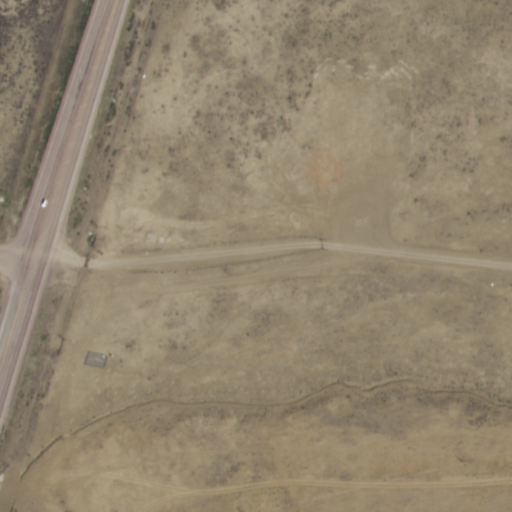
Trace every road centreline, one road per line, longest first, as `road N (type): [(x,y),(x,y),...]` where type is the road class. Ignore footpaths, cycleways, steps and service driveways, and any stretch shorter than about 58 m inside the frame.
road 1 (track): [(30,258),(59,252),(91,261),(297,244),(511,261)]
road 2 (track): [(67,511),(49,485),(44,442),(60,374),(103,320),(145,287),(342,246)]
road 3 (primary): [(0,369),(110,0)]
road 4 (track): [(144,511),(298,478),(511,479)]
